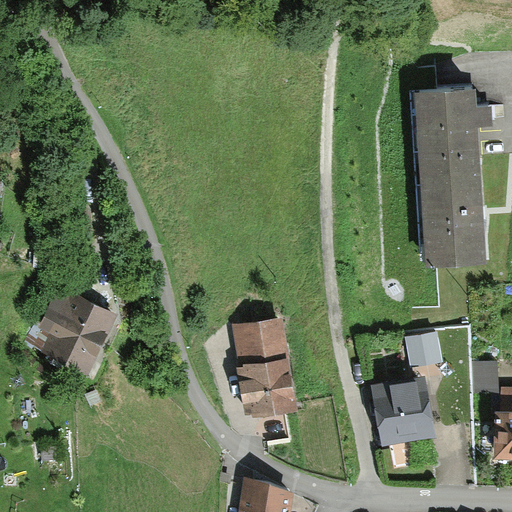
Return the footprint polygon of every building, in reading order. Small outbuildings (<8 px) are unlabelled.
[(476,85),(413,89),(423,263),(486,260),(479,125),(493,124),(492,102),(477,103),(476,85)] [(40,348),(86,373),(114,322),(68,296),(40,348)] [(251,415),(299,406),(282,316),(234,325),(251,415)] [(473,388),(496,388),(497,359),(473,359),(473,388)] [(427,433),(435,431),(427,381),(375,389),(383,441),(398,439),(401,462),(431,457),(427,433)] [(500,454),(511,453),(511,412),(499,413),(500,454)] [(287,511),(290,486),(244,482),(241,511),(287,511)]
